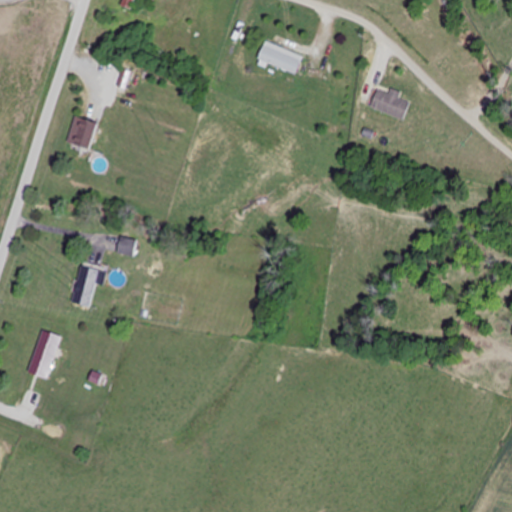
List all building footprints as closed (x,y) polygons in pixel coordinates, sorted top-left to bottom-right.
[(136,0),(124,0),(122,5),(132,10),(136,0)] [(307,56),(268,42),(262,61),(300,75),(307,56)] [(380,90),(373,109),(408,121),(414,104),(402,100),(404,94),(395,91),(393,95),(380,90)] [(94,151),(103,125),(79,117),(70,143),(94,151)] [(119,253),(135,257),(139,242),(124,237),(119,253)] [(95,308),(101,270),(83,266),(76,305),(95,308)] [(41,378),(53,380),(63,336),(50,333),(41,378)]
